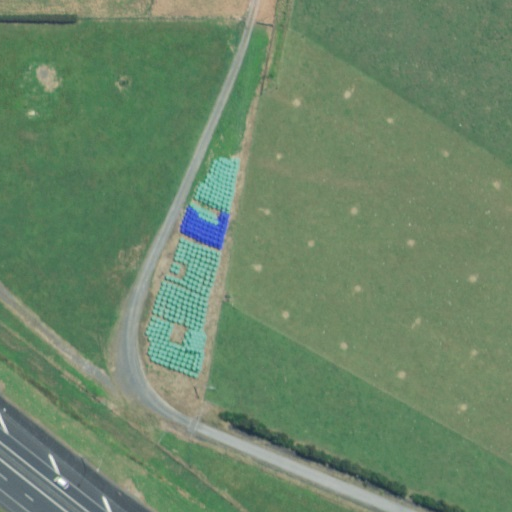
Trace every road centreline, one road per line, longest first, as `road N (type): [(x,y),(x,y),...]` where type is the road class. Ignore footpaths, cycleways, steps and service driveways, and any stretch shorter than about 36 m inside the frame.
road 1 (track): [(413,511),(135,400),(0,288)]
road 2 (motorway): [(0,436),(96,511)]
